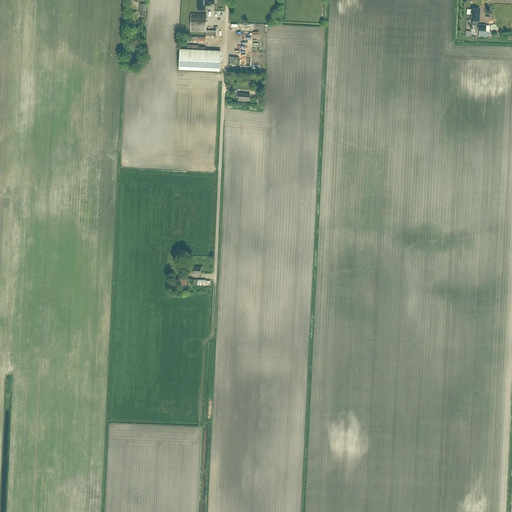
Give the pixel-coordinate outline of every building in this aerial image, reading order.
[(197,0),(197,9),(205,10),(205,4),(211,5),(211,4),(214,4),(213,0),(197,0)] [(479,9),(478,8),(476,8),(476,9),(471,8),(471,9),(471,14),(471,21),(479,21),(480,9),(479,9)] [(191,13),(190,32),(206,32),(206,36),(217,36),(216,29),(206,29),(206,13),(191,13)] [(486,31),(486,25),(478,25),(478,31),(479,31),(479,36),(489,36),(489,31),(486,31)] [(205,44),(205,36),(185,35),(185,43),(205,44)] [(219,71),(220,51),(180,49),(179,69),(219,71)] [(249,101),(250,94),(239,93),(239,101),(246,101),(249,101)]
